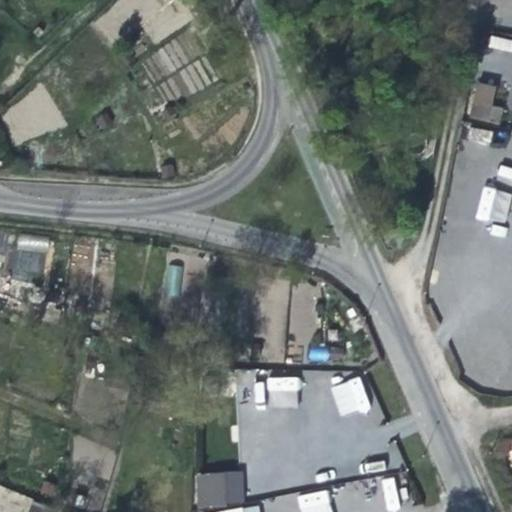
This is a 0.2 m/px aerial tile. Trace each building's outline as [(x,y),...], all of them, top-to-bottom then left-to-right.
[(478,89),(471,119),(503,125),(507,111),(493,109),(497,92),(486,90),(478,89)] [(406,139),(404,143),(404,144),(404,148),(406,152),(409,154),(413,156),(418,155),(421,154),(423,151),(425,148),(425,145),(425,142),(422,137),(418,135),(415,134),(412,135),(409,136),(406,139)] [(477,218),(505,223),(511,193),(483,187),(477,218)] [(267,377),(268,406),(298,405),(296,376),(267,377)] [(339,417),(369,409),(360,377),(330,385),(339,417)] [(243,470),(199,473),(200,505),(245,499),(244,485),(243,470)] [(332,511),(328,489),(297,496),(300,511),(332,511)]
